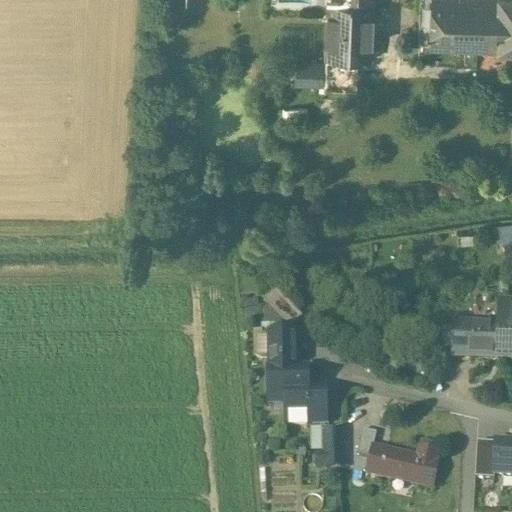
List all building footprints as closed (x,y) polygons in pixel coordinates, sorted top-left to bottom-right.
[(372,0),(328,0),(326,59),(357,60),(370,60),(372,0)] [(431,0),(430,46),(496,49),(498,0),(431,0)] [(511,0),(498,0),(496,49),(511,49),(511,0)] [(357,60),(326,59),(325,87),(356,88),(357,60)] [(322,68),(298,67),(297,86),(321,87),(322,68)] [(301,318),(275,290),(263,301),(289,329),(301,318)] [(511,303),(498,303),(497,326),(511,326),(511,303)] [(367,322),(346,322),(346,335),(352,335),(367,335),(367,322)] [(511,326),(497,326),(497,328),(496,360),(496,362),(511,362),(511,326)] [(497,328),(453,327),(452,359),(496,360),(497,328)] [(294,334),(269,335),(269,369),(294,369),(294,334)] [(367,335),(352,335),(352,355),(367,355),(367,335)] [(323,388),(305,388),(305,368),(294,369),(269,369),(270,402),(286,402),(286,425),(308,425),(308,422),(324,421),(323,388)] [(376,434),(362,430),(353,470),(366,473),(371,449),(372,449),(376,434)] [(342,468),(341,435),(324,435),(325,455),(318,455),(318,468),(342,468)] [(511,442),(494,442),(492,478),(511,479),(511,442)] [(372,449),(371,449),(366,473),(432,488),(438,464),(435,463),(437,453),(419,448),(417,459),(372,449)]
